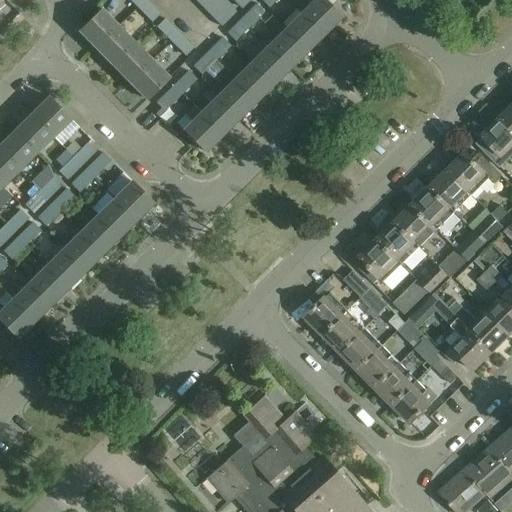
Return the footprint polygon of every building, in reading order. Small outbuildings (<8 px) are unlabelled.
[(129,0),(138,9),(147,1),(146,0),(129,0)] [(204,0),(199,6),(206,13),(218,0),(204,0)] [(223,0),(218,0),(206,13),(213,20),(228,5),(223,0)] [(233,0),(242,9),(250,1),(249,0),(233,0)] [(277,0),(261,0),(269,8),(277,0)] [(324,0),(313,0),(302,12),(324,35),(342,18),(324,0)] [(147,1),(138,9),(152,23),(160,14),(147,1)] [(240,20),(249,28),(264,13),(256,4),(240,20)] [(228,5),(213,20),(220,27),(235,12),(228,5)] [(79,32),(96,49),(118,27),(101,9),(79,32)] [(302,12),(285,29),(307,52),(324,35),(302,12)] [(171,43),(180,34),(165,19),(156,27),(171,43)] [(249,28),(240,20),(227,33),(235,42),(249,28)] [(96,49),(112,66),(135,43),(134,42),(141,35),(133,26),(125,34),(118,27),(96,49)] [(285,29),(268,45),(291,68),(307,52),(285,29)] [(180,34),(171,43),(185,57),(194,48),(180,34)] [(222,38),(207,53),(215,61),(230,46),(222,38)] [(112,66),(129,83),(152,60),(135,43),(112,66)] [(268,45),(251,62),(274,85),(291,68),(268,45)] [(215,61),(207,53),(193,66),(202,75),(215,61)] [(234,79),(257,102),(274,85),(251,62),(247,58),(238,66),(243,71),(235,78),(234,79)] [(129,83),(146,100),(169,78),(152,60),(129,83)] [(173,86),(181,95),(196,79),(188,71),(173,86)] [(234,79),(217,96),(240,118),(257,102),(234,79)] [(181,95),(173,86),(159,100),(168,108),(181,95)] [(200,112),(223,135),(240,118),(217,96),(210,88),(203,95),(210,102),(202,111),(201,112),(200,112)] [(66,135),(61,130),(71,120),(48,97),(31,115),(54,137),(59,142),(66,135)] [(80,104),(74,110),(87,124),(94,118),(80,104)] [(206,152),(223,135),(200,112),(201,112),(194,105),(185,114),(191,121),(183,129),(206,152)] [(511,107),(501,119),(511,129),(511,107)] [(54,137),(31,115),(14,131),(37,154),(54,137)] [(479,146),(500,168),(511,155),(511,129),(501,119),(483,136),(486,139),(479,146)] [(14,131),(0,145),(0,150),(20,171),(37,154),(14,131)] [(87,143),(73,157),(81,165),(95,152),(87,143)] [(0,150),(0,184),(3,187),(20,171),(0,150)] [(466,153),(448,171),(473,195),(490,178),(466,153)] [(108,164),(100,156),(99,156),(85,170),(94,178),(108,164)] [(81,165),(73,157),(58,172),(66,180),(81,165)] [(94,178),(85,170),(71,185),(79,193),(94,178)] [(431,188),(455,213),(473,195),(448,171),(431,188)] [(7,185),(19,197),(32,184),(20,172),(7,185)] [(39,190),(48,199),(62,185),(53,176),(39,190)] [(124,188),(114,199),(136,221),(154,204),(131,181),(131,182),(125,176),(119,183),(124,188)] [(431,188),(413,206),(437,230),(455,213),(431,188)] [(52,203),(61,212),(75,197),(66,189),(52,203)] [(48,199),(39,190),(24,205),(33,214),(48,199)] [(114,199),(97,215),(120,238),(136,221),(114,199)] [(61,212),(52,203),(37,218),(46,226),(61,212)] [(413,206),(396,223),(420,247),(437,230),(413,206)] [(501,206),(493,214),(500,221),(508,213),(501,206)] [(20,210),(6,224),(14,232),(28,219),(20,210)] [(484,223),(475,232),(482,240),(484,242),(485,243),(504,225),(500,221),(493,214),(484,223)] [(97,215),(80,232),(103,255),(120,238),(97,215)] [(32,223),(18,236),(27,245),(40,231),(32,223)] [(396,223),(378,240),(403,265),(420,247),(396,223)] [(0,246),(14,232),(6,224),(0,229),(0,246)] [(103,255),(80,232),(63,249),(86,272),(103,255)] [(482,240),(475,232),(474,232),(457,249),(468,260),(485,243),(484,242),(482,240)] [(27,245),(18,236),(3,251),(12,260),(27,245)] [(378,240),(360,258),(384,283),(403,265),(378,240)] [(63,249),(59,245),(52,252),(56,256),(47,266),(69,288),(86,272),(63,249)] [(468,260),(457,249),(439,267),(450,278),(468,260)] [(486,272),(496,282),(503,275),(493,265),(486,272)] [(47,266),(30,283),(53,305),(69,288),(47,266)] [(439,267),(422,284),(429,292),(446,274),(439,267)] [(371,289),(354,271),(344,280),(362,298),(371,289)] [(496,282),(486,272),(477,281),(488,291),(496,282)] [(30,283),(13,300),(36,322),(53,305),(30,283)] [(511,284),(510,283),(502,290),(511,300),(511,284)] [(362,298),(372,308),(369,311),(376,318),(388,306),(381,299),(371,289),(362,298)] [(498,301),(488,311),(511,335),(511,334),(511,300),(502,290),(495,298),(498,301)] [(306,317),(324,335),(348,311),(330,293),(306,317)] [(441,317),(449,309),(434,295),(426,302),(441,317)] [(0,308),(2,311),(0,312),(0,320),(19,339),(36,322),(13,300),(11,302),(5,296),(0,301),(0,308)] [(405,315),(412,308),(403,299),(396,306),(405,315)] [(467,312),(456,301),(449,309),(459,319),(467,312)] [(425,304),(413,317),(424,327),(436,314),(425,304)] [(449,309),(441,317),(451,327),(459,319),(449,309)] [(324,335),(341,352),(359,333),(365,328),(357,320),(348,311),(324,335)] [(467,312),(459,319),(469,329),(470,328),(494,352),(511,335),(488,311),(477,322),(467,312)] [(406,324),(397,314),(390,322),(399,331),(406,324)] [(459,319),(451,327),(461,337),(451,347),(475,371),(494,352),(470,328),(469,329),(459,319)] [(341,352),(358,370),(377,351),(383,346),(375,338),(365,328),(359,333),(341,352)] [(414,332),(407,339),(416,349),(423,342),(414,332)] [(416,349),(415,350),(422,357),(432,346),(426,339),(423,342),(416,349)] [(358,370),(376,388),(395,369),(400,363),(392,355),(383,346),(377,351),(358,370)] [(376,388),(393,405),(417,381),(410,373),(400,363),(395,369),(376,388)] [(458,377),(449,367),(442,375),(451,384),(458,377)] [(393,405),(411,423),(437,397),(428,388),(426,390),(417,381),(393,405)] [(370,511),(323,458),(317,463),(305,449),(316,438),(294,413),(285,421),(264,398),(243,416),(250,424),(234,438),(243,448),(207,479),(229,504),(236,498),(248,511),(370,511)] [(511,471),(511,428),(491,447),(511,471)] [(511,471),(491,447),(466,469),(488,494),(511,471)] [(466,469),(445,488),(441,492),(458,511),(467,511),(488,494),(466,469)] [(495,504),(501,511),(502,511),(511,504),(504,496),(495,504)] [(480,509),(482,511),(497,511),(498,511),(489,501),(480,509)]
